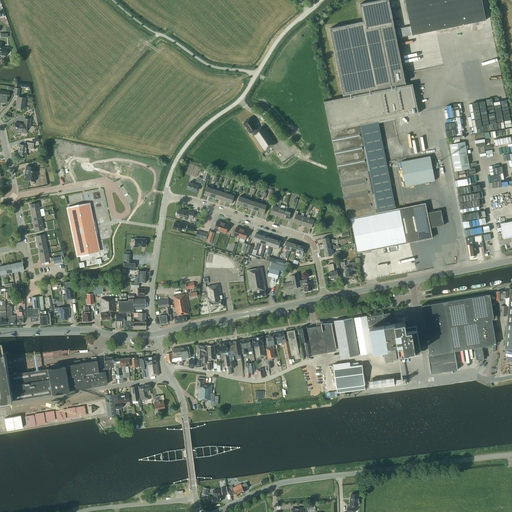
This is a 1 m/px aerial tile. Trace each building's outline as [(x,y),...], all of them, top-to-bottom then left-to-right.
[(348,218),(351,218),(358,252),(432,238),(430,228),(444,226),(441,211),(427,213),(425,204),(395,210),(377,122),(418,114),(412,84),(405,85),(404,80),(403,74),(406,73),(397,29),(394,29),(387,0),(379,0),(359,4),(362,22),(329,29),(343,98),(324,102),(330,131),(348,218)] [(480,0),(403,0),(411,35),(485,19),(480,0)] [(0,103),(1,102),(6,103),(7,97),(9,97),(9,92),(0,90),(0,103)] [(24,107),(25,98),(17,97),(16,106),(24,107)] [(30,128),(30,126),(31,118),(24,117),(24,124),(15,123),(14,131),(21,132),(21,133),(25,133),(26,127),(30,128)] [(263,125),(257,129),(255,125),(255,124),(253,121),(252,121),(250,118),(246,121),(246,120),(243,122),(244,122),(243,123),(246,127),(245,127),(250,134),(252,133),(264,151),(276,144),(263,125)] [(488,137),(511,133),(511,127),(488,131),(488,137)] [(472,133),(475,151),(485,149),(485,147),(491,146),(490,139),(484,140),(482,131),(472,133)] [(511,147),(511,135),(500,138),(501,144),(503,143),(504,149),(511,147)] [(32,149),(33,143),(24,142),(24,145),(19,144),(17,154),(25,155),(26,148),(32,149)] [(450,144),(455,171),(470,168),(465,142),(450,144)] [(511,150),(505,152),(506,159),(502,159),(503,166),(511,164),(511,150)] [(405,185),(435,180),(431,155),(401,160),(405,185)] [(25,173),(26,173),(25,180),(35,181),(36,174),(37,175),(37,171),(34,171),(35,167),(26,166),(25,173)] [(495,178),(496,187),(503,186),(502,184),(509,183),(508,180),(505,180),(505,177),(495,178)] [(201,186),(202,182),(201,182),(202,180),(197,178),(196,181),(195,184),(189,182),(187,188),(196,191),(198,185),(201,186)] [(460,202),(465,227),(481,224),(480,220),(484,219),(483,210),(480,211),(479,206),(486,204),(485,197),(478,199),(476,191),(475,184),(458,187),(459,193),(470,191),(472,200),(460,202)] [(213,186),(211,185),(211,188),(207,186),(204,194),(210,196),(212,188),(213,186)] [(210,196),(215,198),(218,190),(219,187),(217,187),(216,189),(212,188),(210,196)] [(221,200),(223,192),(218,190),(215,198),(221,200)] [(227,193),(223,192),(221,200),(226,202),(229,194),(230,191),(228,190),(227,193)] [(232,195),(229,194),(226,202),(232,203),(234,196),(234,195),(235,193),(233,193),(232,195)] [(237,204),(242,206),(245,198),(239,196),(237,204)] [(38,203),(29,204),(30,211),(39,209),(38,205),(41,204),(41,202),(38,203)] [(273,202),(272,205),(273,206),(270,214),(277,216),(279,207),(278,207),(274,206),(275,203),(273,202)] [(92,224),(92,222),(93,222),(89,203),(67,208),(72,229),(73,229),(74,234),(73,234),(77,256),(99,251),(93,224),(92,224)] [(267,205),(261,203),(258,211),(264,213),(267,205)] [(285,209),(284,209),(280,208),(281,205),(279,204),(278,207),(279,207),(277,216),(283,218),(285,209)] [(288,220),(291,211),(286,210),(287,207),(285,206),(284,209),(285,209),(283,218),(288,220)] [(176,216),(182,218),(182,219),(186,220),(187,217),(193,219),(195,212),(183,209),(182,210),(178,208),(176,216)] [(30,211),(32,218),(41,216),(39,209),(30,211)] [(296,210),(295,214),(293,222),(299,224),(302,216),(301,215),(297,214),(298,211),(296,210)] [(299,224),(305,226),(308,218),(307,217),(303,216),(304,213),(302,212),(301,215),(302,216),(299,224)] [(308,218),(305,226),(311,228),(314,220),(309,218),(310,215),(308,214),(307,217),(308,218)] [(32,218),(33,224),(42,222),(41,216),(32,218)] [(214,229),(220,231),(223,222),(217,220),(214,229)] [(511,221),(500,223),(501,227),(498,228),(497,229),(497,230),(498,230),(498,231),(499,231),(502,230),(503,239),(511,236),(511,221)] [(43,229),(42,222),(33,224),(34,231),(43,229)] [(173,228),(180,230),(181,228),(185,229),(193,231),(195,227),(186,225),(174,222),(173,228)] [(229,224),(223,222),(220,231),(226,233),(229,224)] [(466,236),(479,234),(479,232),(481,231),(480,226),(465,229),(466,236)] [(233,236),(239,237),(242,229),(236,227),(233,236)] [(242,229),(239,237),(245,239),(248,231),(242,229)] [(256,246),(255,250),(257,251),(260,243),(260,242),(262,235),(256,233),(253,240),(257,242),(256,246)] [(46,241),(44,234),(35,236),(37,243),(46,241)] [(265,248),(266,245),(266,244),(268,237),(262,235),(260,242),(260,243),(263,243),(261,247),(262,248),(261,251),(264,252),(265,248)] [(265,259),(268,260),(271,250),(272,247),(272,246),(274,239),(268,237),(266,244),(266,245),(269,245),(268,249),(265,259)] [(470,252),(471,252),(471,256),(472,255),(473,256),(475,256),(475,255),(476,255),(476,249),(477,248),(476,246),(475,243),(473,244),(472,237),(466,238),(467,245),(469,244),(470,252)] [(134,242),(134,247),(138,247),(138,246),(146,247),(146,239),(135,238),(135,239),(131,238),(131,241),(134,242)] [(281,241),(274,239),(272,246),(272,247),(278,249),(281,241)] [(37,243),(38,249),(47,247),(46,241),(37,243)] [(287,258),(290,250),(292,243),(286,241),(284,248),(287,249),(285,253),(286,253),(285,257),(287,258)] [(296,252),(298,245),(292,243),(290,250),(294,251),(291,260),(293,260),(296,252)] [(300,254),(299,256),(302,258),(303,255),(302,254),(303,253),(304,249),(305,247),(298,245),(296,252),(300,254)] [(38,249),(40,256),(48,254),(47,247),(38,249)] [(414,249),(414,262),(424,262),(424,258),(420,258),(420,251),(424,251),(428,251),(428,249),(420,249),(420,252),(416,252),(416,249),(414,249)] [(48,254),(40,256),(41,262),(50,261),(48,254)] [(124,261),(123,261),(123,267),(135,268),(135,261),(130,261),(130,254),(124,254),(124,261)] [(356,265),(355,263),(354,262),(350,263),(349,262),(347,265),(347,267),(346,267),(344,262),(340,262),(341,268),(344,268),(346,277),(353,275),(352,271),(357,270),(356,265)] [(330,279),(338,277),(337,271),(334,271),(333,264),(327,265),(328,268),(329,272),(330,279)] [(262,267),(247,270),(250,288),(252,287),(253,292),(254,292),(255,297),(266,295),(265,290),(266,290),(265,285),(262,267)] [(280,270),(270,268),(268,276),(277,278),(280,270)] [(293,288),(300,286),(300,284),(303,284),(304,287),(305,287),(305,291),(312,290),(311,286),(312,285),(311,282),(307,283),(306,279),(299,281),(298,274),(291,276),(293,288)] [(223,305),(219,284),(206,286),(208,298),(207,298),(208,302),(209,301),(210,308),(223,305)] [(66,294),(63,295),(64,300),(67,299),(67,300),(75,298),(72,286),(64,288),(66,294)] [(502,291),(502,290),(496,291),(497,300),(503,300),(503,298),(508,297),(507,291),(502,291)] [(186,294),(173,296),(176,312),(173,313),(175,323),(187,321),(186,314),(189,314),(188,310),(189,309),(186,294)] [(475,348),(476,351),(474,351),(476,360),(485,359),(484,350),(485,350),(484,346),(496,344),(492,319),(494,319),(490,294),(422,306),(429,355),(428,355),(431,374),(457,370),(454,351),(475,348)] [(33,307),(26,308),(27,317),(27,315),(32,315),(32,316),(34,316),(34,315),(39,315),(39,316),(40,325),(47,324),(47,315),(46,315),(46,310),(44,311),(43,296),(32,297),(33,307)] [(102,313),(100,313),(101,320),(111,319),(110,313),(109,313),(109,312),(115,311),(114,298),(110,298),(110,297),(101,298),(102,312),(102,313)] [(145,298),(128,299),(128,300),(118,301),(118,313),(133,312),(133,308),(145,308),(145,298)] [(168,298),(157,300),(158,308),(169,306),(168,298)] [(6,324),(16,324),(16,315),(12,315),(11,306),(6,306),(6,324)] [(67,313),(69,313),(69,307),(59,307),(59,313),(60,313),(60,319),(67,319),(67,313)] [(89,312),(88,307),(84,307),(85,312),(82,312),(83,321),(92,321),(91,315),(92,315),(92,311),(89,312)] [(170,307),(166,308),(166,312),(163,312),(163,314),(159,315),(161,322),(162,323),(167,322),(168,321),(166,314),(171,314),(170,307)] [(382,312),(354,317),(361,355),(384,351),(386,362),(392,361),(392,360),(398,359),(396,348),(390,349),(390,346),(398,345),(399,345),(400,349),(404,348),(406,356),(411,355),(422,353),(421,350),(418,329),(417,325),(407,327),(406,321),(395,323),(394,323),(393,316),(391,317),(390,312),(383,313),(383,312),(382,312)] [(145,313),(130,313),(130,320),(130,321),(132,321),(132,328),(145,328),(145,313)] [(359,355),(352,317),(334,321),(340,358),(359,355)] [(124,328),(132,328),(132,321),(130,321),(130,320),(124,320),(124,328)] [(318,354),(317,351),(336,348),(331,323),(332,323),(332,322),(322,323),(321,322),(322,325),(307,327),(312,352),(312,355),(318,354)] [(302,342),(308,341),(306,327),(299,329),(301,336),(302,342)] [(289,342),(288,342),(288,343),(289,343),(291,356),(299,355),(294,330),(287,331),(289,342)] [(282,345),(284,344),(287,359),(291,358),(288,343),(288,342),(288,341),(286,342),(284,332),(275,334),(277,344),(282,343),(282,345)] [(265,336),(267,345),(265,345),(268,359),(275,357),(273,345),(276,344),(274,334),(265,336)] [(264,343),(263,336),(252,338),(253,345),(254,345),(256,357),(257,357),(258,359),(262,359),(261,356),(265,355),(263,343),(264,343)] [(248,345),(247,345),(246,339),(239,340),(241,349),(244,349),(244,354),(247,354),(246,348),(248,348),(248,345)] [(234,355),(235,355),(240,355),(238,340),(227,342),(227,343),(228,352),(229,352),(230,360),(231,368),(236,367),(235,361),(234,355)] [(230,366),(228,352),(227,343),(227,342),(217,344),(219,353),(222,353),(222,354),(221,355),(223,367),(224,367),(227,366),(230,366)] [(203,363),(207,363),(207,360),(207,357),(206,357),(206,345),(197,345),(197,357),(203,357),(203,363)] [(188,346),(180,347),(182,357),(181,357),(181,362),(184,362),(184,358),(186,358),(186,356),(190,355),(188,346)] [(215,359),(214,346),(207,346),(208,360),(207,360),(207,363),(207,370),(211,369),(211,362),(210,362),(210,360),(215,360),(215,359)] [(181,357),(182,357),(180,347),(172,349),(173,353),(166,354),(167,360),(173,360),(173,359),(174,359),(174,358),(181,357)] [(5,353),(0,353),(0,402),(73,390),(107,384),(106,377),(105,371),(97,372),(96,360),(80,363),(80,360),(67,362),(67,365),(15,374),(15,371),(11,371),(12,375),(10,375),(9,370),(8,371),(5,353)] [(104,362),(105,371),(106,377),(110,376),(109,367),(114,367),(114,361),(114,357),(113,356),(104,357),(105,362),(104,362)] [(156,356),(144,358),(146,377),(159,375),(157,362),(156,356)] [(146,377),(144,358),(138,359),(139,370),(143,369),(143,372),(144,377),(146,377)] [(336,388),(364,385),(362,364),(359,365),(358,362),(350,363),(349,362),(333,364),(336,388)] [(258,378),(265,377),(264,368),(256,370),(258,378)] [(370,381),(370,387),(394,384),(394,377),(370,381)] [(204,384),(204,378),(198,378),(197,389),(199,389),(198,400),(203,400),(211,401),(212,385),(204,384)] [(150,394),(149,389),(152,389),(151,384),(143,385),(143,386),(137,387),(138,392),(140,400),(150,399),(149,395),(150,394)] [(130,387),(130,393),(131,393),(132,400),(136,400),(136,401),(138,401),(138,404),(140,403),(140,399),(138,399),(136,386),(130,387)] [(116,416),(113,394),(105,395),(108,417),(116,416)] [(117,395),(118,400),(114,400),(115,408),(122,407),(122,402),(129,401),(128,394),(117,395)] [(162,410),(163,410),(163,409),(164,409),(164,408),(163,400),(161,401),(160,395),(154,396),(155,402),(154,402),(155,409),(160,408),(160,409),(161,410),(162,410)] [(88,416),(104,415),(103,402),(87,404),(88,416)] [(38,413),(29,413),(30,421),(32,421),(32,420),(39,419),(38,413)] [(184,450),(183,450),(184,459),(185,458),(192,458),(192,457),(197,456),(196,448),(190,449),(190,450),(184,450)] [(237,496),(245,492),(241,484),(233,488),(232,486),(227,488),(228,490),(230,496),(236,493),(237,496)] [(213,502),(221,501),(220,489),(213,490),(214,496),(212,496),(213,502)] [(350,497),(349,505),(347,505),(346,511),(354,511),(355,505),(359,505),(359,494),(350,494),(350,497)]
